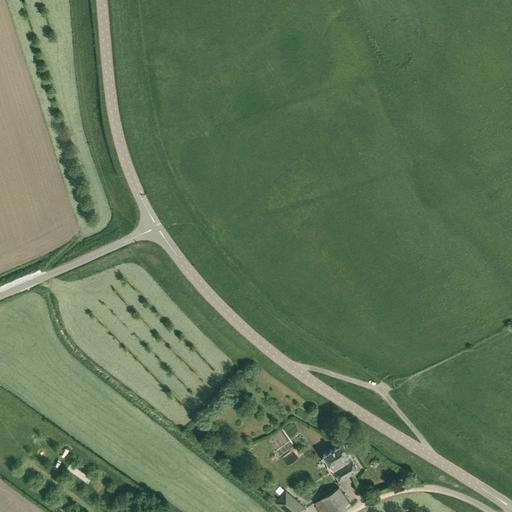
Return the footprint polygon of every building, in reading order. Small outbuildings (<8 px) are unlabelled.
[(333,448),(350,474),(359,468),(343,442),(333,448)] [(339,481),(350,474),(333,448),(323,455),(339,481)] [(381,457),(378,455),(375,456),(374,459),(375,463),(378,464),(381,463),(382,460),(381,457)] [(339,511),(351,505),(339,486),(314,503),(320,511),(339,511)] [(294,499),(286,510),(288,511),(300,511),(305,507),(294,499)]
